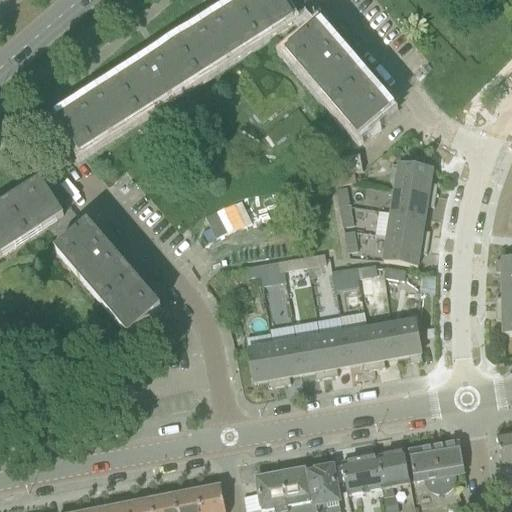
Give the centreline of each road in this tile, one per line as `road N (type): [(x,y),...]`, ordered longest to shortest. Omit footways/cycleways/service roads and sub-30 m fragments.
road 1 (residential): [(227,441),(203,322),(74,170)]
road 2 (tertiary): [(227,441),(464,401)]
road 3 (residential): [(473,170),(314,0)]
road 4 (tertiary): [(464,401),(457,307),(473,170)]
road 5 (tertiary): [(0,483),(227,441)]
